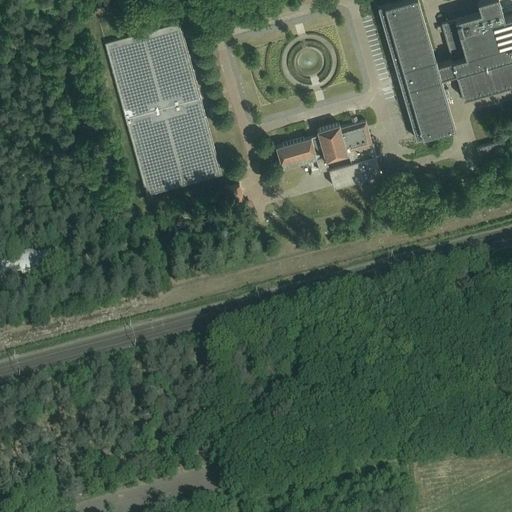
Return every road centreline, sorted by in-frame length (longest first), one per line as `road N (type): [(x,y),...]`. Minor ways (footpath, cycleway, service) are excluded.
road 1 (unclassified): [(244,129),(373,92)]
road 2 (unclassified): [(219,33),(337,0)]
